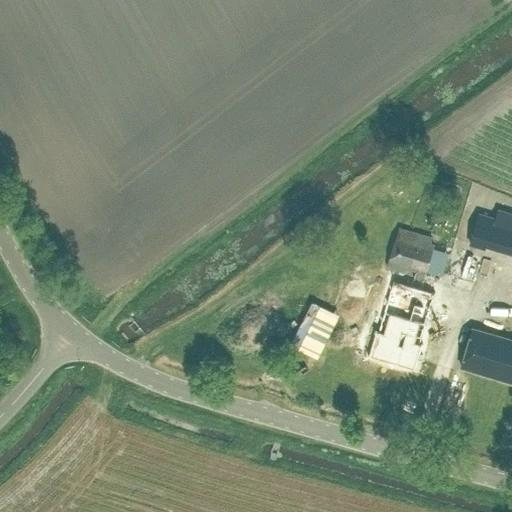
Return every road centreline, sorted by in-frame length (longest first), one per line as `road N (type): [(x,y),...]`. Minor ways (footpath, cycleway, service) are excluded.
road 1 (tertiary): [(511,480),(186,390),(114,361),(72,332)]
road 2 (tertiary): [(72,332),(28,282),(0,231)]
